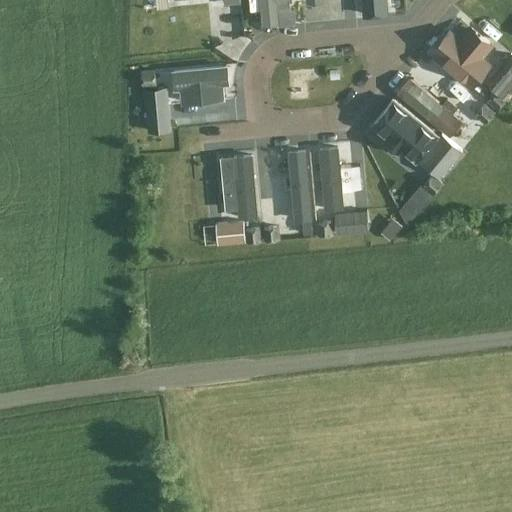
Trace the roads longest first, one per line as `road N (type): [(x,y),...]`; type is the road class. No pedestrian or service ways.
road 1 (unclassified): [(0,407),(511,343)]
road 2 (residential): [(406,39),(337,121),(269,127),(254,112),(254,87),(258,61),(277,47)]
road 3 (residential): [(277,47),(406,39)]
